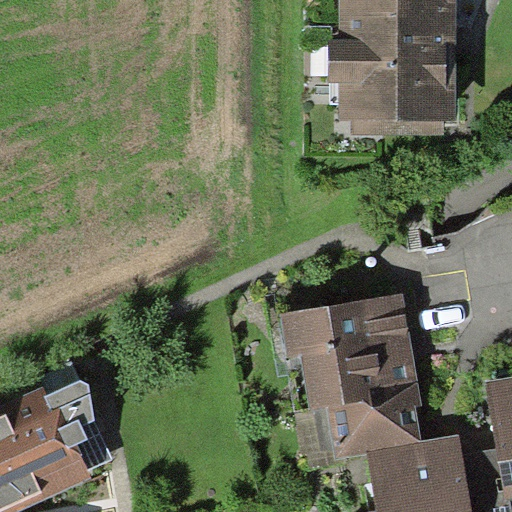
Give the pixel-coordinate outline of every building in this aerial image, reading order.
[(333,0),(334,116),(452,116),(452,42),(451,0),(333,0)] [(407,355),(397,305),(284,329),(312,460),(424,437),(407,355)] [(509,507),(511,506),(511,388),(487,393),(509,507)] [(58,394),(0,420),(0,511),(4,511),(94,472),(76,434),(58,394)] [(375,511),(467,511),(455,446),(420,453),(366,463),(375,511)]
